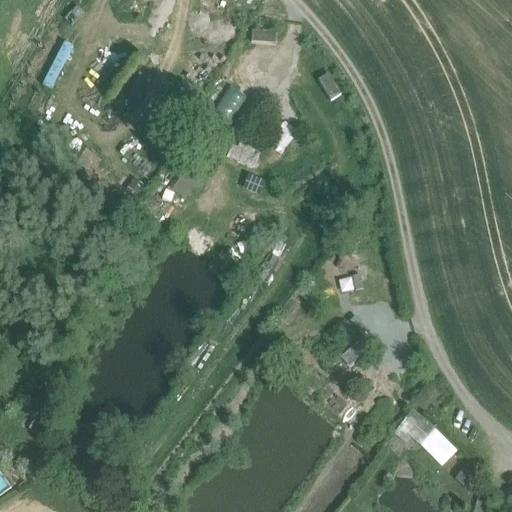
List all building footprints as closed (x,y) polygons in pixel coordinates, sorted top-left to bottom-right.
[(121,0),(115,0),(112,5),(121,10),(134,19),(145,3),(140,0),(129,0),(127,3),(121,0)] [(121,10),(113,22),(143,41),(151,29),(134,19),(121,10)] [(182,45),(166,34),(152,53),(178,71),(185,61),(175,54),(182,45)] [(216,59),(227,42),(214,34),(203,51),(216,59)] [(224,141),(245,96),(227,88),(206,133),(224,141)] [(292,129),(278,117),(266,132),(272,137),(260,152),(268,159),(292,129)] [(234,153),(227,149),(220,160),(250,177),(256,166),(248,161),(255,150),(241,142),(234,153)] [(191,192),(175,182),(163,200),(179,210),(191,192)] [(244,183),(237,196),(253,204),(260,191),(244,183)] [(162,213),(144,203),(131,224),(149,235),(162,213)] [(346,303),(365,300),(361,275),(342,278),(346,303)] [(400,322),(394,288),(378,290),(384,325),(400,322)] [(351,368),(369,349),(359,339),(340,358),(351,368)] [(435,387),(416,408),(426,417),(445,396),(435,387)] [(435,436),(412,416),(395,437),(418,456),(435,436)] [(477,483),(465,472),(457,481),(469,492),(477,483)]
